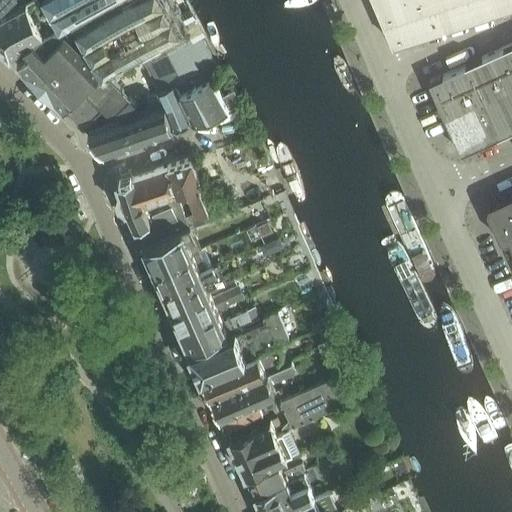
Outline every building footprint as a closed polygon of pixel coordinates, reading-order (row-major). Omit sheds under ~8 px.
[(7,0),(0,7),(0,40),(12,53),(24,41),(25,40),(55,25),(40,0),(7,0)] [(49,0),(62,22),(76,13),(81,21),(81,22),(123,0),(49,0)] [(170,0),(123,0),(81,22),(106,64),(140,46),(185,24),(170,0)] [(511,0),(375,0),(377,2),(378,5),(383,18),(384,20),(393,42),(511,3),(511,0)] [(24,41),(12,53),(28,69),(54,95),(64,106),(64,105),(83,126),(101,108),(109,116),(118,108),(122,112),(130,109),(137,103),(59,22),(55,25),(25,40),(24,41)] [(185,24),(140,46),(160,89),(177,80),(178,84),(208,69),(186,23),(185,24)] [(436,95),(462,152),(476,146),(511,129),(511,43),(443,75),(430,81),(436,95)] [(208,69),(178,84),(196,118),(211,112),(212,112),(217,110),(230,106),(224,95),(214,76),(213,76),(209,68),(208,69)] [(177,80),(160,89),(176,124),(181,123),(195,118),(196,118),(178,84),(177,80)] [(236,89),(224,95),(230,106),(242,102),(236,89)] [(132,117),(139,137),(172,126),(166,106),(132,117)] [(139,137),(132,117),(89,131),(88,132),(105,149),(106,149),(139,137)] [(168,165),(179,193),(189,189),(198,211),(187,215),(190,225),(191,225),(192,227),(216,217),(211,206),(193,157),(168,165)] [(139,175),(118,182),(121,190),(119,197),(118,197),(120,204),(121,204),(126,208),(127,209),(129,209),(137,226),(137,225),(138,226),(139,226),(138,225),(141,224),(145,232),(141,234),(146,245),(183,228),(190,225),(187,215),(184,207),(179,193),(168,165),(139,175)] [(488,210),(491,217),(489,222),(492,229),(497,231),(501,239),(506,241),(510,239),(511,244),(511,194),(490,204),(488,210)] [(145,245),(156,268),(201,248),(192,227),(191,225),(190,225),(183,228),(146,245),(145,245)] [(201,248),(156,268),(164,286),(201,270),(213,265),(205,246),(201,248)] [(201,270),(164,286),(173,307),(210,290),(205,279),(217,274),(213,265),(201,270)] [(210,290),(173,307),(191,348),(244,324),(253,320),(248,309),(223,320),(218,308),(243,296),(239,285),(213,298),(210,290)] [(259,322),(192,352),(203,376),(259,352),(260,353),(279,345),(291,339),(278,309),(265,315),(264,315),(266,319),(264,320),(259,322)] [(332,338),(319,343),(321,349),(334,344),(332,338)] [(259,352),(203,376),(204,377),(213,398),(282,367),(282,365),(280,361),(280,360),(281,360),(281,359),(282,358),(282,357),(282,356),(283,356),(283,355),(283,354),(279,345),(260,353),(259,352)] [(282,367),(213,398),(221,416),(276,391),(272,380),(296,370),(294,365),(292,361),(291,361),(282,365),(282,367)] [(232,436),(231,437),(247,473),(247,474),(247,473),(278,460),(300,450),(289,428),(292,424),(341,403),(335,388),(340,386),(335,376),(281,399),(289,418),(282,427),(283,430),(279,432),(273,418),(232,436)] [(276,391),(221,416),(227,428),(258,414),(263,410),(261,405),(274,399),(272,394),(277,393),(276,391)] [(278,460),(247,473),(255,491),(303,470),(306,469),(303,462),(283,471),(278,460)] [(303,470),(255,491),(264,511),(281,511),(315,497),(303,470)] [(315,497),(281,511),(339,511),(330,490),(315,497)]
